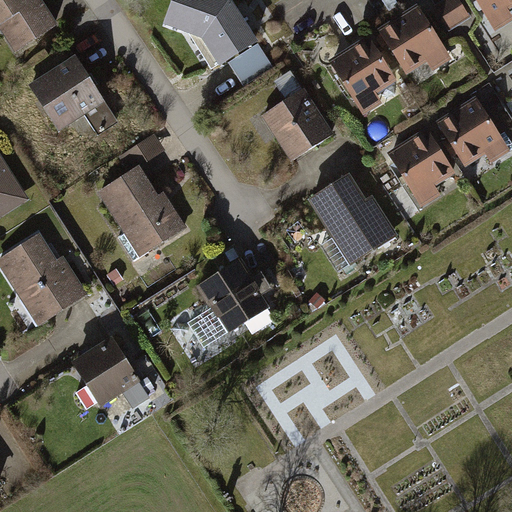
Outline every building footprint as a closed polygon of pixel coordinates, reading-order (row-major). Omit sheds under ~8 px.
[(37,0),(0,0),(0,23),(17,50),(55,27),(37,0)] [(223,0),(175,0),(167,22),(204,36),(221,63),(254,43),(228,2),(223,0)] [(511,0),(476,0),(489,18),(511,3),(511,0)] [(443,48),(419,10),(382,32),(383,34),(377,38),(382,47),(388,43),(406,71),(443,48)] [(370,41),(333,64),(357,102),(394,79),(385,66),(391,62),(384,51),(378,55),(370,41)] [(272,68),(257,45),(230,62),(245,85),(272,68)] [(76,60),(68,48),(44,64),(52,76),(76,60)] [(52,76),(38,85),(64,124),(85,111),(100,133),(116,122),(76,60),(52,76)] [(302,91),(265,115),(294,160),(331,137),(302,91)] [(499,136),(476,102),(441,126),(450,140),(444,145),(451,156),(457,152),(465,163),(488,148),(489,150),(488,158),(491,163),(511,149),(511,144),(504,133),(499,136)] [(428,133),(391,156),(415,194),(452,171),(428,133)] [(132,173),(101,192),(127,232),(118,237),(134,262),(149,252),(148,251),(184,229),(168,204),(162,208),(137,167),(142,164),(134,150),(123,157),(132,173)] [(0,163),(0,212),(23,199),(0,163)] [(347,177),(312,199),(335,236),(321,245),(339,272),(382,244),(381,242),(393,234),(376,207),(369,211),(347,177)] [(37,236),(0,260),(24,297),(31,293),(47,320),(84,296),(67,268),(60,272),(37,236)] [(238,261),(200,285),(214,307),(188,323),(204,349),(268,308),(258,293),(270,285),(261,272),(249,279),(238,261)] [(114,285),(122,279),(116,271),(108,276),(114,285)] [(113,342),(76,366),(100,403),(122,388),(134,406),(149,396),(113,342)]
